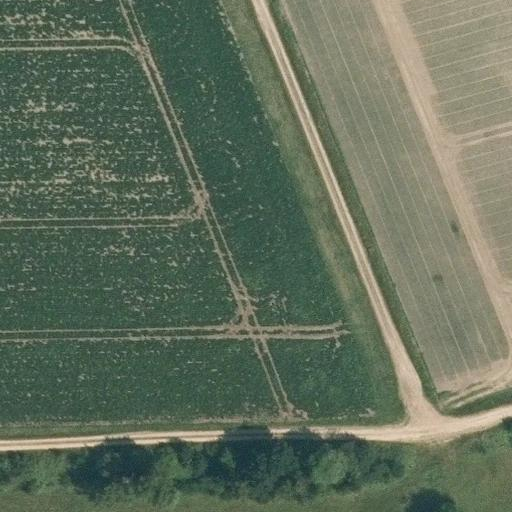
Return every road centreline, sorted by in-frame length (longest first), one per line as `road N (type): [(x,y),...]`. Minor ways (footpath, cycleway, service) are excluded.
road 1 (track): [(254,0),(429,433)]
road 2 (track): [(429,433),(0,449)]
